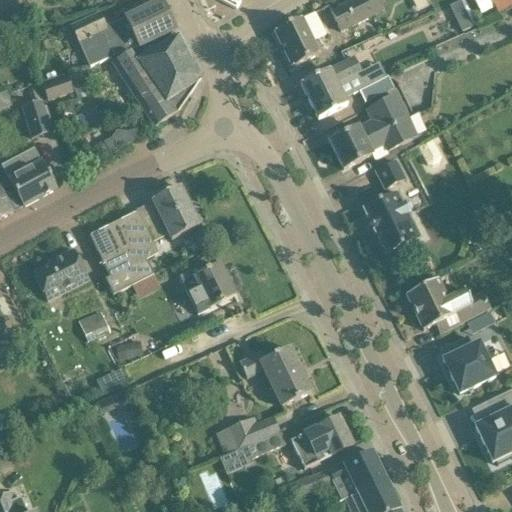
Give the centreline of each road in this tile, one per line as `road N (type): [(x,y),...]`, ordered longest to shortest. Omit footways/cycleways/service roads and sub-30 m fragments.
road 1 (secondary): [(442,511),(262,154),(227,128)]
road 2 (tertiary): [(0,242),(227,128)]
